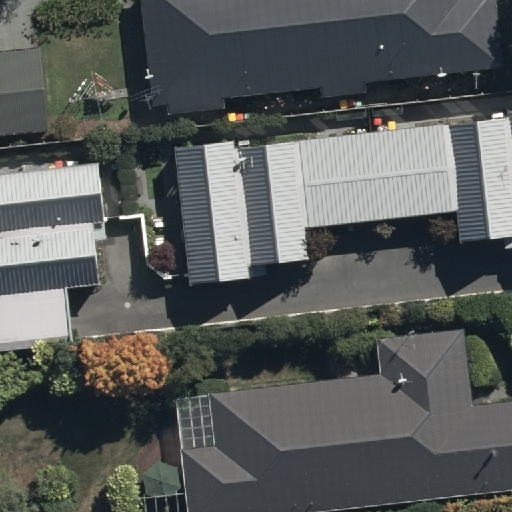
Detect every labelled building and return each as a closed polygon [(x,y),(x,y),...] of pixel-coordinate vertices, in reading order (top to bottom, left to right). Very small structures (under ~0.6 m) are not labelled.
[(139,0),(150,103),(165,102),(166,117),(226,111),(224,96),(322,86),(324,98),(365,94),(364,84),(501,70),(494,0),(139,0)] [(45,50),(0,53),(0,133),(52,129),(45,50)] [(461,255),(511,249),(511,113),(177,149),(192,283),(310,270),(305,230),(456,214),(461,255)] [(0,352),(72,344),(66,288),(98,285),(91,223),(105,222),(99,166),(0,177),(0,352)] [(377,376),(175,398),(187,511),(331,511),(511,492),(511,404),(472,409),(463,329),(373,338),(377,376)]
